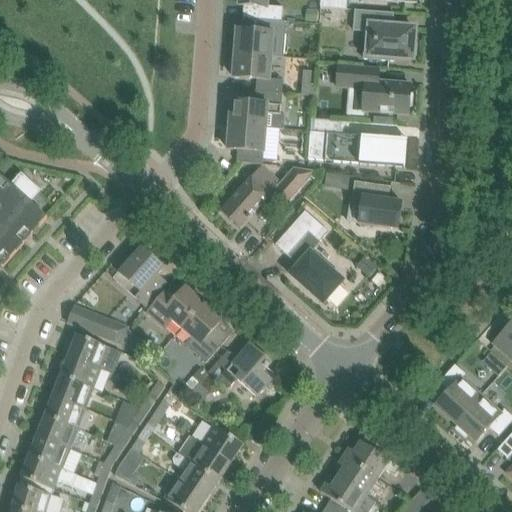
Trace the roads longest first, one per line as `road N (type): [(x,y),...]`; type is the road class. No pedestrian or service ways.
road 1 (residential): [(0,419),(38,313),(143,192)]
road 2 (residential): [(344,369),(143,192)]
road 3 (residential): [(434,259),(456,0)]
road 4 (residential): [(143,192),(192,139),(206,0)]
road 5 (residential): [(497,511),(344,369)]
road 6 (residential): [(247,511),(344,369)]
road 7 (residential): [(344,369),(422,285),(434,259)]
